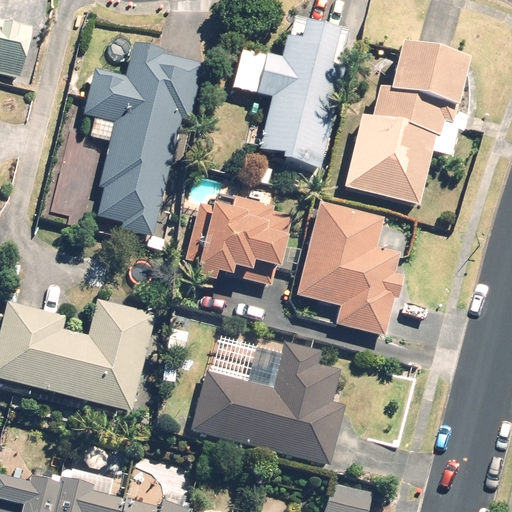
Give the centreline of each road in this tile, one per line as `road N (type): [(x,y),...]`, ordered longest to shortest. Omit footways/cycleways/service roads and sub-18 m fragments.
road 1 (residential): [(455,511),(511,285)]
road 2 (unknown): [(76,0),(23,224)]
